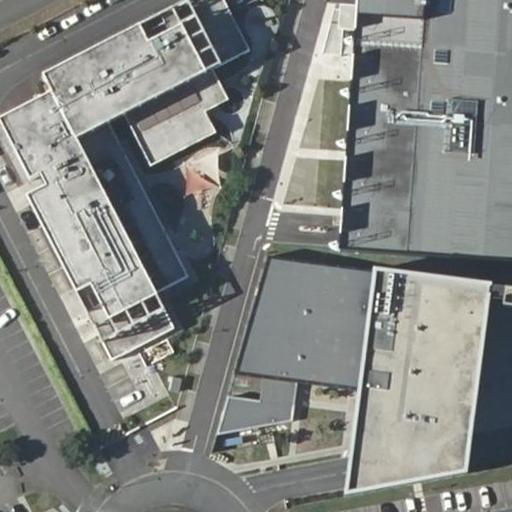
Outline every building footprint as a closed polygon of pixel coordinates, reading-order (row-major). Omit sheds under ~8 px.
[(250,51),(223,0),(190,0),(172,10),(181,27),(170,32),(162,15),(43,76),(52,93),(57,102),(12,124),(31,162),(23,166),(30,181),(40,176),(46,187),(27,197),(77,294),(91,286),(108,320),(103,323),(120,357),(174,329),(156,294),(189,277),(155,212),(147,216),(111,146),(119,142),(109,123),(124,115),(151,167),(216,133),(202,106),(219,96),(207,73),(250,51)] [(511,0),(352,0),(336,250),(511,261),(511,0)] [(181,27),(172,10),(162,15),(170,32),(181,27)] [(12,124),(57,102),(52,93),(0,119),(0,121),(23,166),(31,162),(12,124)] [(155,212),(119,142),(111,146),(147,216),(155,212)] [(188,189),(219,186),(217,157),(185,160),(188,189)] [(366,270),(272,260),(238,377),(262,378),(261,402),(230,401),(218,437),(292,422),(298,385),(304,385),(358,391),(344,496),(415,482),(463,474),(488,285),(366,270)] [(108,320),(91,286),(77,294),(112,361),(120,357),(103,323),(108,320)]
